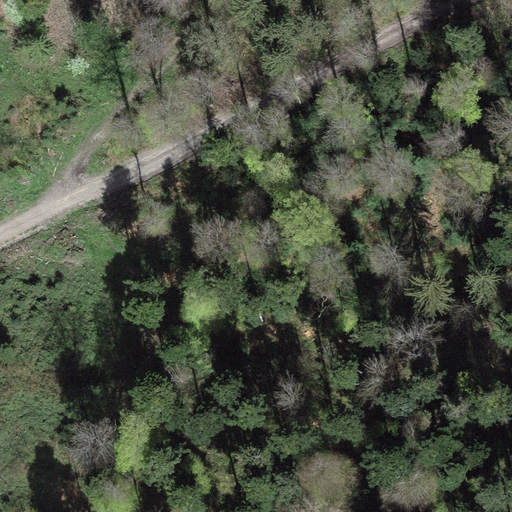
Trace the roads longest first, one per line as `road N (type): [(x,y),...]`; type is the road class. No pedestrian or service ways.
road 1 (track): [(0,239),(453,0)]
road 2 (track): [(49,214),(83,152),(216,0)]
road 3 (track): [(412,511),(511,407)]
